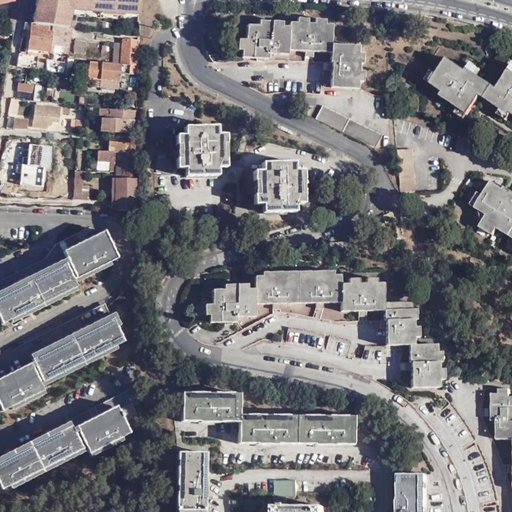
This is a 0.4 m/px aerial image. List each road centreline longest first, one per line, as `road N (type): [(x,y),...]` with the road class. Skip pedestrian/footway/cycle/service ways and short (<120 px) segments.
road 1 (residential): [(194,0),(192,59),(207,75),(363,154),(380,185),(362,215),(188,269),(169,304),(178,340),(349,383),(395,405),(424,433),(455,511)]
road 2 (residential): [(224,511),(227,487),(263,473),(375,477),(382,511)]
road 3 (residential): [(24,0),(0,136)]
